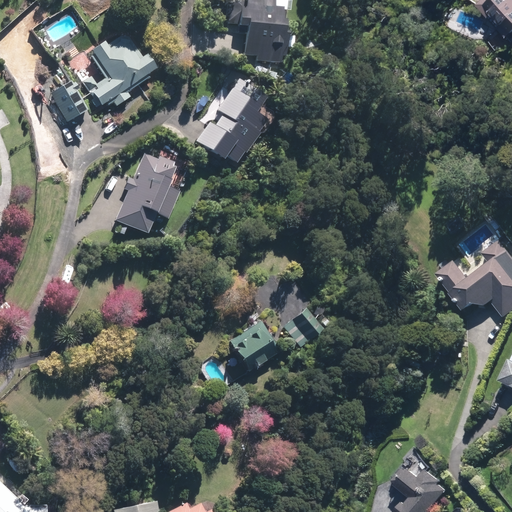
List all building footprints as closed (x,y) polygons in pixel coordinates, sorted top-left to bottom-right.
[(282,61),(284,23),(278,23),(279,12),(284,13),(284,0),(226,0),(226,26),(243,27),(242,55),(254,56),(254,60),(282,61)] [(511,32),(511,0),(482,0),(476,6),(493,22),(495,20),(510,34),(511,32)] [(141,58),(125,33),(107,45),(104,42),(87,53),(105,81),(86,93),(98,111),(111,103),(114,108),(129,99),(125,93),(156,74),(144,56),(141,58)] [(86,114),(69,82),(50,92),(67,124),(86,114)] [(233,165),(264,121),(246,108),(256,93),(249,88),(241,100),(230,92),(217,111),(222,115),(214,127),(207,123),(193,144),(218,161),(221,157),(233,165)] [(121,188),(126,190),(113,222),(143,234),(151,216),(165,222),(178,192),(165,187),(173,167),(141,154),(131,179),(125,177),(121,188)] [(511,310),(511,256),(500,241),(482,254),(490,263),(468,279),(455,260),(449,264),(447,261),(440,266),(444,271),(438,276),(464,313),(474,306),(486,307),(492,303),(504,317),(511,310)] [(305,307),(280,327),(297,348),(322,329),(305,307)] [(259,321),(226,344),(246,372),(279,349),(259,321)] [(511,388),(511,363),(502,384),(511,388)] [(430,511),(447,491),(440,486),(443,483),(428,471),(420,480),(405,468),(393,484),(411,499),(406,505),(404,503),(397,511),(430,511)] [(33,511),(0,480),(0,511),(33,511)] [(167,511),(209,511),(204,501),(186,510),(183,503),(167,511)] [(155,511),(154,503),(109,511),(155,511)]
